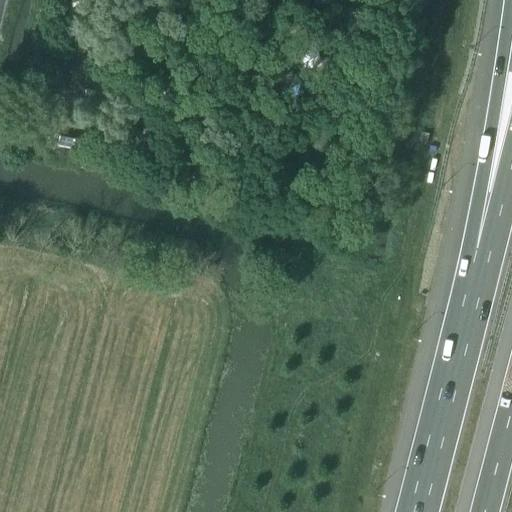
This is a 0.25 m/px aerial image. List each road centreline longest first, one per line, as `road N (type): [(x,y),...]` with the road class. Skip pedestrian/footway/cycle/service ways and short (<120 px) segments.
road 1 (motorway): [(509,0),(471,228),(476,272)]
road 2 (motorway): [(476,272),(416,511)]
